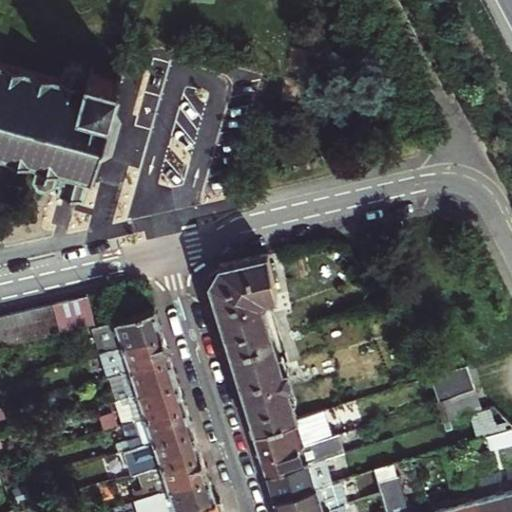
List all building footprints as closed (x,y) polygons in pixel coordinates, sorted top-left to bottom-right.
[(89,179),(92,178),(120,76),(124,74),(123,70),(116,73),(114,72),(113,73),(113,76),(93,70),(95,66),(89,65),(87,71),(83,71),(79,62),(72,60),(62,67),(59,76),(0,59),(0,154),(35,165),(32,174),(37,186),(47,189),(53,180),(58,182),(57,186),(54,187),(53,189),(55,191),(84,199),(86,198),(86,196),(86,195),(85,194),(89,179)] [(233,353),(272,342),(261,304),(264,303),(266,301),(268,298),(268,295),(278,293),(267,252),(219,262),(210,280),(219,308),(233,353)] [(50,303),(55,329),(87,321),(81,295),(50,303)] [(36,306),(42,334),(55,331),(55,329),(50,303),(36,306)] [(20,309),(26,337),(42,334),(36,306),(20,309)] [(98,348),(160,331),(158,322),(154,312),(153,306),(92,323),(98,348)] [(5,312),(11,341),(26,337),(20,309),(5,312)] [(0,342),(11,341),(5,312),(0,313),(0,342)] [(106,371),(168,354),(164,343),(160,331),(98,348),(106,371)] [(272,342),(233,353),(245,394),(256,429),(293,418),(284,385),(290,384),(286,369),(280,371),(272,342)] [(106,371),(114,395),(176,378),(172,367),(168,354),(106,371)] [(467,362),(454,367),(471,391),(476,389),(467,362)] [(477,432),(494,427),(495,427),(471,391),(454,367),(441,370),(450,398),(456,416),(471,411),(477,432)] [(441,370),(432,373),(440,401),(450,398),(441,370)] [(176,378),(114,395),(121,418),(183,402),(179,390),(176,378)] [(183,402),(121,418),(125,433),(117,435),(119,445),(122,444),(191,426),(187,414),(183,402)] [(113,406),(99,409),(104,423),(118,419),(113,406)] [(293,418),(256,429),(251,430),(256,448),(258,457),(331,435),(323,408),(293,418)] [(511,445),(511,421),(495,427),(494,427),(498,441),(501,449),(511,445)] [(129,468),(136,466),(199,449),(195,439),(191,426),(122,444),(129,468)] [(477,432),(480,440),(470,443),(473,450),(498,441),(494,427),(477,432)] [(262,467),(264,474),(322,457),(345,450),(339,432),(331,435),(258,457),(262,467)] [(467,449),(466,444),(464,437),(463,437),(455,440),(457,446),(458,451),(467,449)] [(199,449),(136,466),(140,478),(129,480),(133,493),(206,474),(203,463),(199,449)] [(412,453),(405,455),(408,463),(415,461),(412,453)] [(322,457),(264,474),(269,489),(271,499),(339,477),(353,473),(350,463),(326,471),(322,457)] [(394,459),(374,466),(386,511),(408,511),(405,501),(404,497),(403,492),(394,459)] [(21,497),(13,473),(1,476),(9,500),(21,497)] [(206,474),(133,493),(139,511),(160,511),(182,506),(214,497),(211,487),(206,474)] [(275,511),(313,511),(321,510),(346,502),(347,502),(339,477),(271,499),(275,511)] [(511,511),(511,490),(495,495),(477,500),(480,511),(511,511)] [(26,511),(21,497),(9,500),(13,511),(26,511)] [(222,511),(218,497),(214,497),(182,506),(183,511),(222,511)] [(464,503),(454,506),(455,511),(480,511),(477,500),(464,503)] [(348,511),(346,502),(321,510),(313,511),(348,511)]
